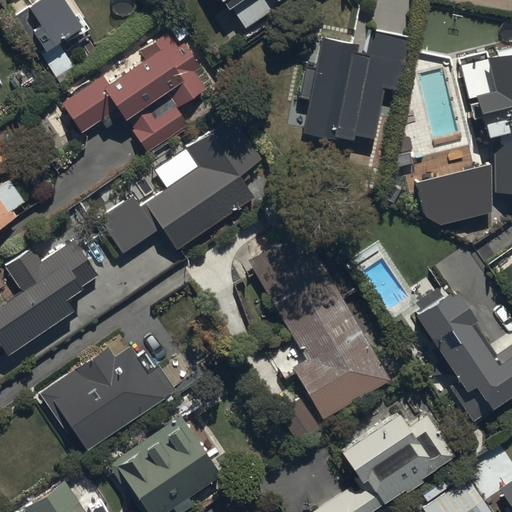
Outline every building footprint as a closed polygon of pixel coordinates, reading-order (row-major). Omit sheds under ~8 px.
[(37,0),(18,13),(46,55),(86,28),(67,0),(37,0)] [(225,0),(245,28),(286,0),(293,0),(299,8),(311,0),(225,0)] [(373,28),(352,132),(373,137),(383,88),(400,92),(411,35),(394,32),(373,28)] [(188,124),(177,108),(206,89),(167,30),(138,49),(145,60),(108,85),(101,74),(60,101),(82,134),(118,109),(147,152),(188,124)] [(367,55),(349,52),(351,43),(321,37),(302,136),(332,142),(333,136),(351,139),(352,132),(367,55)] [(511,50),(463,66),(488,143),(496,140),(493,196),(511,196),(511,50)] [(253,200),(237,176),(260,160),(230,115),(183,146),(197,166),(145,200),(137,188),(94,218),(119,255),(159,229),(175,253),(253,200)] [(0,225),(15,216),(0,193),(0,173),(11,166),(0,149),(0,225)] [(490,212),(491,165),(415,183),(424,215),(440,225),(490,212)] [(337,413),(390,382),(303,233),(250,264),(306,361),(290,370),(321,423),(337,413)] [(101,280),(84,255),(74,240),(42,262),(31,246),(2,265),(13,282),(22,296),(0,310),(0,348),(7,359),(78,312),(70,301),(101,280)] [(474,427),(511,401),(511,343),(494,356),(449,290),(415,313),(460,379),(447,387),(474,427)] [(130,347),(113,358),(106,348),(44,390),(87,453),(149,412),(166,400),(177,393),(159,366),(148,374),(130,347)] [(276,413),(299,448),(321,433),(298,398),(276,413)] [(358,485),(349,491),(347,489),(312,511),(372,511),(455,456),(438,431),(420,404),(340,457),(358,485)] [(110,463),(142,511),(165,511),(223,474),(183,415),(110,463)] [(25,505),(30,511),(87,511),(64,478),(25,505)] [(422,508),(424,511),(488,511),(466,478),(422,508)] [(511,511),(511,479),(495,491),(509,511),(511,511)]
